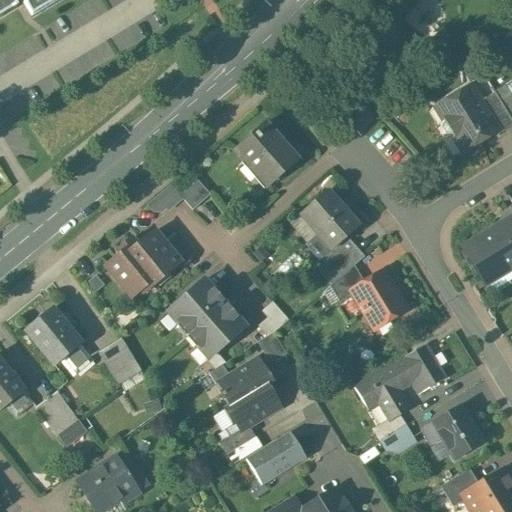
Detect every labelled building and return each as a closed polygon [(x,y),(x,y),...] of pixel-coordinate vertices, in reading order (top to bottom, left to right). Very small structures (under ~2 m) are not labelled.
[(0,0),(0,17),(15,8),(12,3),(16,0),(19,0),(30,18),(59,0),(0,0)] [(511,85),(496,95),(511,121),(511,85)] [(479,102),(470,87),(439,106),(448,120),(444,122),(441,128),(445,135),(453,135),(463,152),(481,141),(478,136),(493,127),(494,126),(479,102)] [(357,91),(342,100),(349,110),(363,101),(357,91)] [(511,121),(496,95),(495,93),(479,102),(494,126),(493,127),(498,136),(511,127),(511,121)] [(292,158),(259,122),(231,148),(264,184),(292,158)] [(194,178),(176,194),(191,211),(209,195),(194,178)] [(169,186),(146,206),(150,211),(160,212),(163,209),(165,211),(180,199),(176,194),(169,186)] [(357,226),(326,191),(299,214),(316,233),(330,250),(345,236),(357,226)] [(511,221),(510,218),(464,246),(485,279),(509,264),(511,267),(511,266),(511,221)] [(153,232),(135,246),(130,239),(117,250),(120,253),(104,266),(130,298),(152,280),(155,284),(179,264),(153,232)] [(330,250),(316,233),(303,244),(318,260),(330,250)] [(330,250),(318,260),(312,264),(319,272),(352,244),(345,236),(330,250)] [(352,244),(319,272),(330,285),(353,266),(363,257),(352,244)] [(363,282),(353,266),(330,285),(328,286),(337,300),(350,292),(349,291),(363,282)] [(363,282),(349,291),(350,292),(361,311),(365,309),(373,322),(385,314),(388,319),(405,309),(382,271),(363,282)] [(212,292),(202,281),(167,312),(178,324),(177,330),(184,338),(175,346),(176,347),(185,339),(192,346),(197,347),(208,359),(215,353),(244,328),(234,317),(235,316),(226,307),(224,309),(219,302),(221,300),(212,291),(212,292)] [(60,321),(49,308),(23,330),(52,366),(79,344),(70,333),(76,329),(66,316),(60,321)] [(277,329),(267,317),(257,326),(266,337),(272,333),(277,329)] [(285,355),(272,333),(266,337),(256,342),(270,365),(285,355)] [(140,371),(120,338),(100,352),(119,383),(140,371)] [(423,346),(403,358),(423,391),(443,378),(423,346)] [(215,353),(208,359),(206,361),(214,370),(221,365),(224,363),(215,353)] [(403,358),(354,388),(367,410),(396,392),(412,383),(418,394),(423,391),(403,358)] [(217,382),(216,383),(222,392),(219,394),(228,408),(265,385),(271,381),(256,359),(228,376),(217,382)] [(0,363),(0,409),(23,391),(14,381),(19,377),(9,365),(5,369),(0,363)] [(214,370),(211,372),(217,382),(228,376),(221,365),(214,370)] [(228,408),(223,411),(231,425),(234,423),(239,431),(240,432),(248,427),(280,408),(265,385),(228,408)] [(57,390),(35,405),(64,446),(86,431),(57,390)] [(396,392),(379,402),(390,419),(398,415),(406,410),(396,392)] [(460,406),(421,430),(430,445),(440,438),(453,460),(482,443),(460,406)] [(390,419),(372,431),(379,442),(405,426),(398,415),(390,419)] [(405,426),(379,442),(385,451),(394,446),(396,450),(413,439),(405,426)] [(248,427),(240,432),(239,431),(230,436),(237,448),(255,437),(248,427)] [(289,433),(245,460),(261,485),(305,459),(289,433)] [(230,436),(219,443),(226,455),(237,448),(230,436)] [(237,448),(226,455),(232,465),(261,447),(255,437),(237,448)] [(115,459),(76,483),(94,511),(97,511),(118,499),(121,503),(137,493),(115,459)] [(468,469),(439,486),(452,507),(464,500),(461,495),(478,484),(468,469)] [(478,484),(461,495),(464,500),(471,511),(509,511),(506,507),(511,503),(511,486),(502,470),(478,484)] [(347,511),(333,489),(301,509),(302,511),(347,511)] [(292,496),(266,511),(299,511),(302,511),(301,509),(292,496)]
